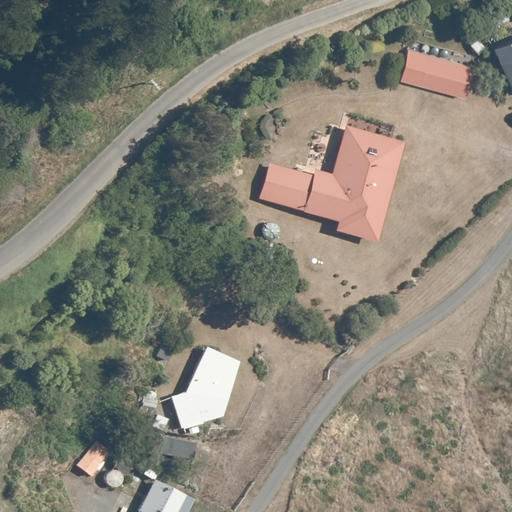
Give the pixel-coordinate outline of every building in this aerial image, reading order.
[(511,32),(495,39),(511,84),(511,32)] [(475,63),(407,47),(399,79),(467,96),(475,63)] [(330,175),(294,166),(293,170),(266,162),(256,198),(338,220),(335,229),(378,241),(405,140),(344,124),(330,175)] [(180,426),(224,413),(240,358),(203,347),(185,389),(172,396),(180,426)] [(198,441),(159,436),(157,455),(195,461),(198,441)] [(108,451),(93,439),(74,463),(88,475),(108,451)] [(187,511),(194,497),(153,477),(136,511),(187,511)]
